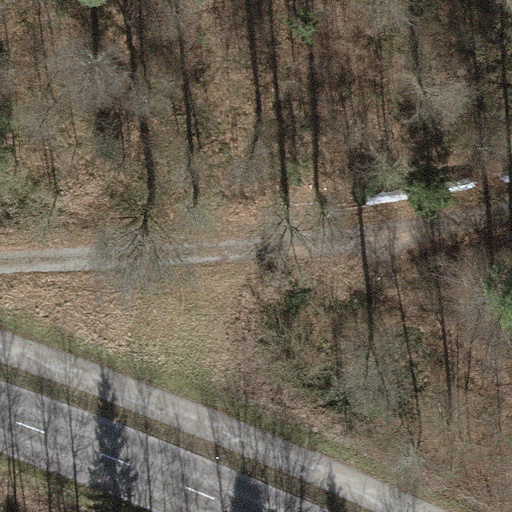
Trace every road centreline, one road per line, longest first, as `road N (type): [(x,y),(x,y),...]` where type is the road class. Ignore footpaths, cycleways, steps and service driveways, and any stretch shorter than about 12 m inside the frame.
road 1 (track): [(0,262),(359,236),(511,210)]
road 2 (tertiary): [(0,416),(246,511)]
